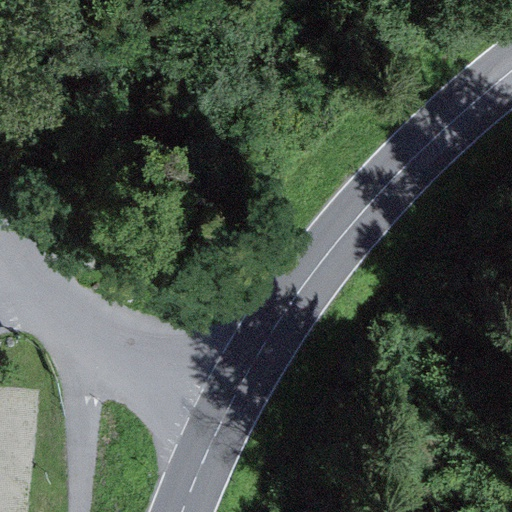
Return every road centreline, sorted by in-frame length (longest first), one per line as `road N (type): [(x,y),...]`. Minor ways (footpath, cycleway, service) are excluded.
road 1 (secondary): [(242,403),(285,323),(339,249),(440,141),(511,83)]
road 2 (residential): [(0,184),(36,260),(111,344),(242,403)]
